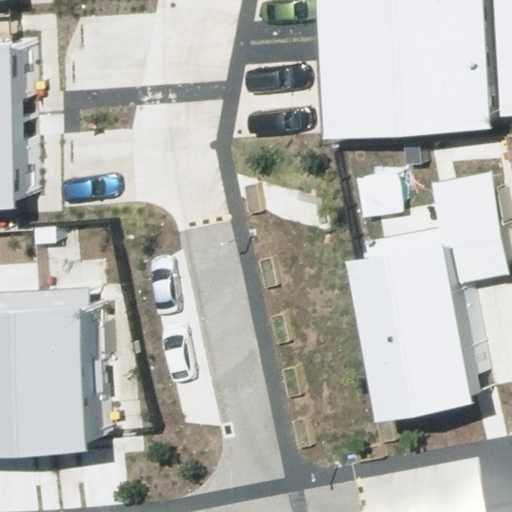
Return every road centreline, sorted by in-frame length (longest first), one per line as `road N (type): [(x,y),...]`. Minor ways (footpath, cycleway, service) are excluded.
road 1 (residential): [(222,511),(187,152),(187,94),(209,0)]
road 2 (residential): [(298,511),(511,467)]
